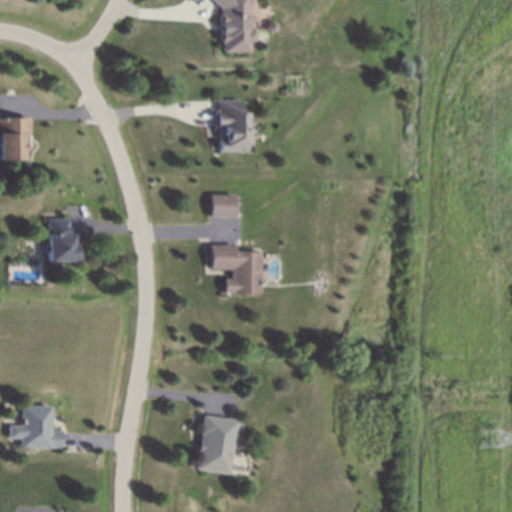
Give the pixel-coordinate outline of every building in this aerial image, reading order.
[(210,0),(219,10),(218,51),(246,52),(246,43),(252,38),(252,29),(246,29),(247,6),(251,1),(251,0),(210,0)] [(218,151),(248,151),(249,111),(239,111),(239,100),(216,100),(216,128),(218,128),(218,151)] [(0,159),(25,159),(25,134),(29,133),(29,117),(0,117),(0,159)] [(236,194),(211,193),(210,216),(235,217),(236,194)] [(69,218),(47,218),(46,261),(75,261),(75,233),(69,233),(69,218)] [(209,269),(229,269),(229,278),(222,278),(222,292),(258,293),(259,251),(234,251),(235,245),(209,244),(209,269)] [(18,447),(60,447),(60,430),(49,429),(49,405),(19,405),(19,425),(7,424),(7,437),(18,438),(18,447)] [(227,474),(235,419),(202,415),(194,469),(227,474)]
